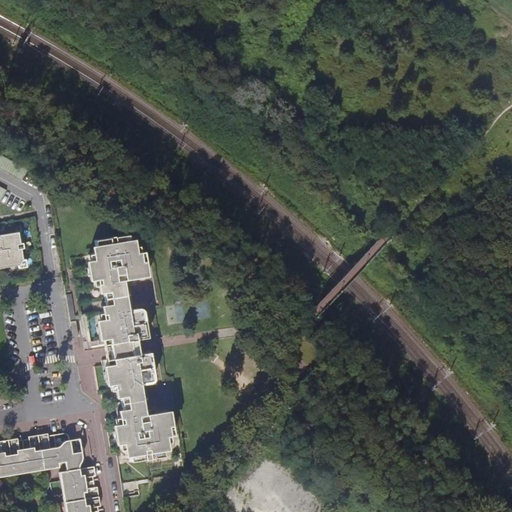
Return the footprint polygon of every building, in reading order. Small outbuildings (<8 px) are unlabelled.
[(0,169),(21,180),(27,169),(0,154),(0,169)] [(0,268),(17,266),(21,260),(19,249),(17,249),(16,245),(19,244),(17,233),(0,235),(0,268)] [(105,333),(106,345),(108,353),(109,359),(111,370),(107,371),(103,372),(104,379),(108,379),(112,378),(113,384),(116,384),(117,389),(119,389),(124,418),(122,418),(123,423),(119,423),(121,430),(117,430),(113,431),(114,438),(118,438),(119,443),(122,442),(124,448),(129,448),(131,461),(164,456),(162,442),(164,442),(163,436),(166,436),(165,427),(172,426),(170,410),(145,414),(140,385),(150,383),(154,380),(154,377),(154,374),(151,359),(147,359),(146,353),(138,354),(137,348),(135,340),(144,338),(143,332),(147,331),(144,316),(144,313),(143,311),(138,308),(128,310),(123,281),(148,277),(145,260),(141,261),(140,253),(136,253),(135,248),(131,249),(128,235),(95,241),(97,254),(90,255),(91,261),(87,262),(88,267),(86,267),(87,275),(91,274),(95,274),(96,280),(99,279),(100,284),(102,284),(106,313),(104,313),(105,319),(102,319),(103,325),(100,326),(96,326),(97,334),(101,333),(105,333)] [(95,274),(91,274),(93,285),(100,284),(99,279),(96,280),(95,274)] [(71,294),(66,295),(71,327),(76,325),(71,294)] [(112,378),(108,379),(110,391),(117,389),(116,384),(113,384),(112,378)] [(42,442),(49,441),(49,436),(48,433),(41,434),(42,442)] [(0,471),(7,471),(8,475),(14,474),(14,470),(37,466),(38,470),(45,469),(44,465),(58,462),(65,461),(73,460),(72,457),(81,455),(79,438),(64,441),(60,445),(56,446),(55,435),(49,436),(49,441),(50,448),(34,450),(34,447),(30,447),(31,451),(23,452),(20,453),(20,449),(16,450),(17,453),(5,455),(5,452),(0,453),(1,456),(0,456),(0,471)] [(21,440),(23,452),(31,451),(30,447),(30,444),(29,439),(21,440)] [(82,459),(81,455),(72,457),(73,460),(65,461),(66,466),(80,464),(82,459)] [(66,471),(63,471),(67,495),(63,496),(64,502),(68,501),(69,511),(86,511),(86,508),(89,508),(88,504),(85,505),(83,492),(86,492),(86,488),(83,489),(82,482),(81,478),(85,478),(84,474),(80,475),(79,468),(80,464),(66,466),(66,471)] [(14,474),(38,470),(37,466),(14,470),(14,474)] [(94,480),(82,482),(83,489),(86,488),(90,488),(95,487),(94,480)]
